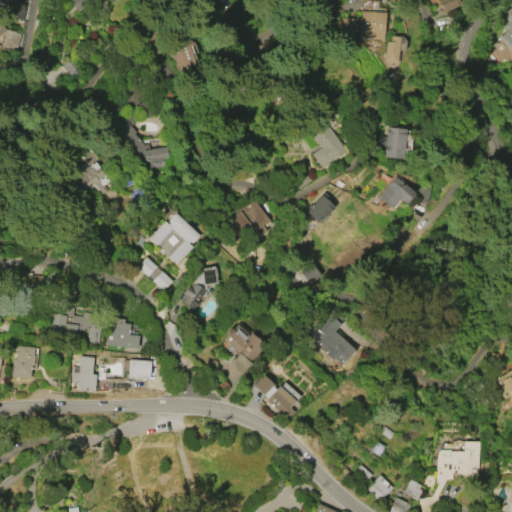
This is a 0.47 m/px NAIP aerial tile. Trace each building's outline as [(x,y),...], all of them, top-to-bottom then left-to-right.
[(18,0),(18,1),(16,0),(11,0),(4,12),(0,9),(0,0),(18,0)] [(116,0),(113,2),(111,0),(96,0),(95,1),(94,0),(81,8),(80,8),(76,10),(69,0),(116,0)] [(378,1),(368,0),(361,0),(361,10),(377,10),(378,1)] [(456,0),(459,5),(443,12),(437,0),(456,0)] [(7,18),(10,2),(25,5),(22,21),(7,18)] [(511,50),(500,37),(506,32),(501,25),(507,20),(502,15),(511,5),(511,50)] [(383,40),(358,38),(359,32),(341,31),(342,18),(356,19),(356,17),(360,18),(360,11),(385,12),(383,40)] [(19,34),(16,49),(2,46),(5,29),(15,31),(14,33),(19,34)] [(190,36),(193,44),(188,45),(201,76),(183,84),(167,45),(190,36)] [(404,37),(404,51),(397,50),(397,63),(383,62),(383,53),(385,53),(385,41),(390,41),(390,36),(404,37)] [(166,146),(168,157),(163,158),(164,166),(146,169),(145,165),(141,165),(121,142),(122,141),(116,131),(125,123),(129,108),(136,110),(131,127),(136,131),(134,133),(135,134),(135,135),(138,140),(139,140),(144,144),(148,144),(149,149),(166,146)] [(314,145),(306,133),(309,131),(306,127),(319,118),(321,120),(327,116),(331,122),(326,126),(338,143),(339,143),(341,145),(340,146),(344,152),(320,168),(314,160),(315,159),(311,154),(320,147),(317,143),(314,145)] [(386,127),(404,129),(401,159),(383,157),(384,144),(378,144),(378,136),(385,137),(386,127)] [(68,181),(89,165),(94,162),(109,180),(103,184),(107,189),(94,200),(88,192),(81,198),(68,181)] [(391,208),(377,197),(394,177),(413,193),(404,203),(399,199),(391,208)] [(332,207),(317,223),(304,209),(322,192),(328,198),(325,200),(332,207)] [(252,200),(267,221),(236,244),(222,224),(238,211),(238,210),(252,200)] [(174,213),(198,235),(190,243),(188,241),(186,243),(191,247),(175,263),(165,255),(179,240),(170,232),(157,247),(147,238),(163,221),(167,224),(169,222),(167,221),(174,213)] [(146,276),(135,267),(144,257),(155,266),(146,276)] [(192,310),(180,301),(185,294),(182,292),(200,269),(211,266),(215,283),(205,285),(205,287),(203,290),(204,291),(197,301),(198,301),(192,310)] [(161,291),(150,281),(159,271),(170,281),(161,291)] [(93,345),(84,344),(86,330),(78,329),(77,333),(62,331),(61,338),(50,337),(51,334),(45,333),(47,314),(53,314),(53,313),(59,314),(60,307),(72,308),(71,315),(80,316),(80,312),(95,314),(94,323),(98,324),(97,339),(94,338),(93,345)] [(340,348),(330,360),(303,335),(328,309),(343,322),(328,338),(340,348)] [(136,348),(106,345),(108,321),(129,323),(128,334),(137,335),(136,348)] [(250,333),(264,345),(249,362),(250,363),(241,375),(229,364),(237,355),(234,352),(234,350),(222,340),(226,335),(225,334),(230,328),(231,330),(236,324),(249,335),(250,333)] [(10,377),(11,357),(14,358),(15,349),(17,349),(17,344),(32,346),(32,354),(33,354),(33,356),(35,356),(34,369),(29,369),(28,378),(10,377)] [(78,356),(92,357),(90,374),(94,374),(92,391),(74,390),(75,383),(68,382),(70,366),(77,367),(78,356)] [(147,380),(126,378),(127,359),(149,361),(147,380)] [(502,399),(497,389),(503,386),(498,376),(511,369),(511,409),(507,399),(509,397),(508,396),(502,399)] [(252,386),(263,375),(273,386),(272,387),(274,390),(277,386),(293,402),(288,408),(292,412),(285,420),(265,400),(266,399),(252,386)] [(479,440),(478,478),(469,478),(469,474),(465,474),(465,479),(445,479),(436,496),(439,510),(430,511),(420,511),(418,499),(431,496),(438,483),(435,483),(435,455),(436,455),(436,450),(461,450),(461,440),(479,440)] [(359,465),(370,475),(362,484),(351,474),(359,465)] [(379,501),(365,488),(378,475),(391,488),(379,501)] [(416,500),(401,493),(408,479),(419,485),(418,488),(421,490),(416,500)] [(394,497),(409,505),(405,511),(389,511),(386,510),(388,506),(390,507),(394,497)] [(312,511),(316,503),(335,511),(312,511)]
